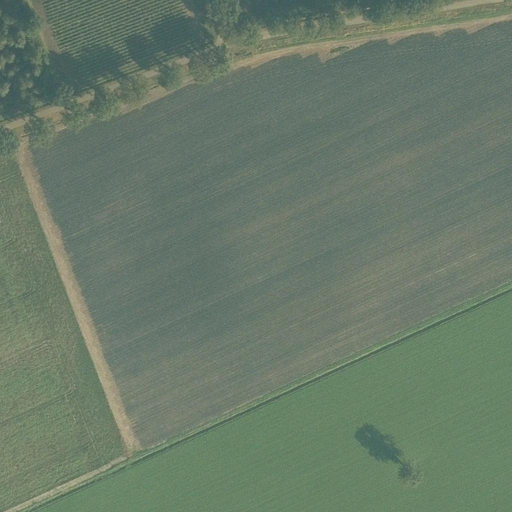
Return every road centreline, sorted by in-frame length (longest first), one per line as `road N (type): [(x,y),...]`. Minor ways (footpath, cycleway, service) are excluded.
road 1 (unclassified): [(505,0),(229,42)]
road 2 (unclassified): [(0,127),(229,42)]
